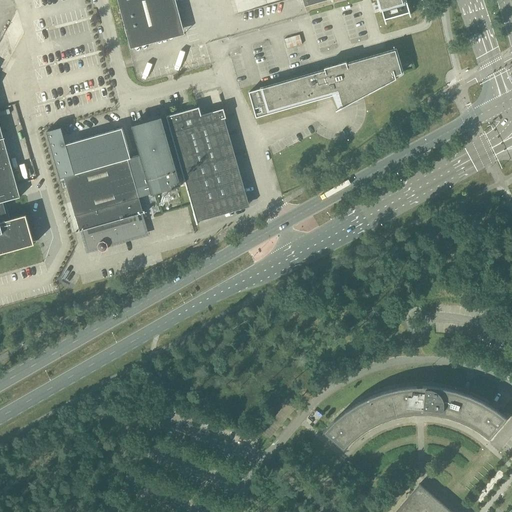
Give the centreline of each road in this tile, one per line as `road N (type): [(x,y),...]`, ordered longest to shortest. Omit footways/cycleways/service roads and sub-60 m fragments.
road 1 (unclassified): [(281,223),(224,70),(132,93),(99,0)]
road 2 (primary): [(0,418),(298,257)]
road 3 (primary): [(281,223),(0,384)]
road 4 (primary): [(506,101),(281,223)]
road 5 (primary): [(298,257),(489,153)]
